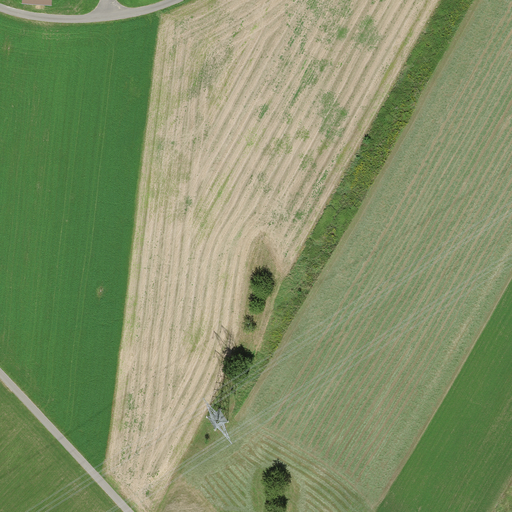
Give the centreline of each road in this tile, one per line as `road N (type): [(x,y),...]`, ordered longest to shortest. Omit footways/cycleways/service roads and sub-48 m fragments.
road 1 (unclassified): [(0,372),(125,511)]
road 2 (track): [(0,7),(93,19),(174,0)]
